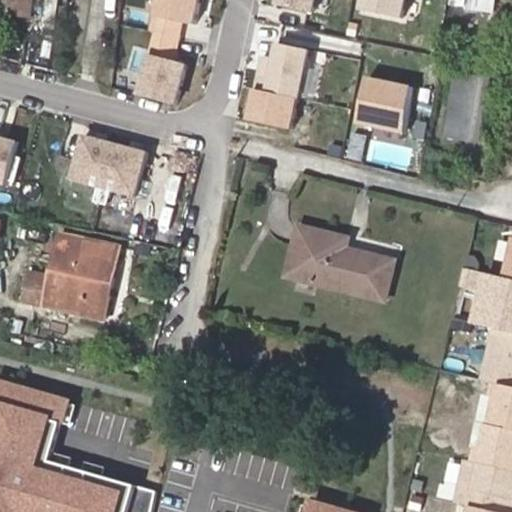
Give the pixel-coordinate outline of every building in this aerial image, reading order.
[(32,0),(0,0),(0,12),(31,16),(32,0)] [(196,24),(201,0),(160,0),(157,16),(155,15),(152,31),(181,37),(184,22),(196,24)] [(315,13),(317,0),(281,0),(280,5),(315,13)] [(366,0),(364,11),(404,19),(408,0),(366,0)] [(497,0),(452,0),(452,5),(467,7),(466,9),(495,14),(497,0)] [(302,100),(312,51),(280,44),(277,59),(267,57),(260,91),(300,99),(302,100)] [(178,105),(188,64),(152,54),(141,95),(178,105)] [(479,140),(482,119),(484,105),(488,81),(457,76),(447,135),(479,140)] [(409,133),(419,88),(404,85),(402,88),(387,85),(385,81),(370,78),(360,123),(409,133)] [(294,130),(300,99),(257,90),(251,122),(294,130)] [(498,121),(500,107),(484,105),(482,119),(498,121)] [(24,157),(27,143),(9,138),(10,133),(0,130),(0,183),(16,187),(18,182),(24,184),(30,159),(24,157)] [(147,196),(157,151),(92,134),(80,180),(107,186),(103,201),(117,205),(120,189),(147,196)] [(302,228),(290,277),(388,300),(396,263),(347,251),(350,240),(302,228)] [(64,236),(56,269),(73,273),(68,294),(111,304),(123,248),(64,236)] [(511,237),(503,274),(511,276),(511,237)] [(111,304),(68,294),(73,273),(56,269),(55,276),(32,272),(26,303),(107,320),(111,304)] [(511,277),(484,271),(471,323),(511,332),(511,277)] [(76,398),(1,377),(0,378),(0,511),(158,511),(165,488),(60,458),(76,398)] [(501,511),(511,511),(511,470),(465,460),(455,501),(471,505),(501,511)] [(313,511),(357,511),(317,501),(313,511)]
